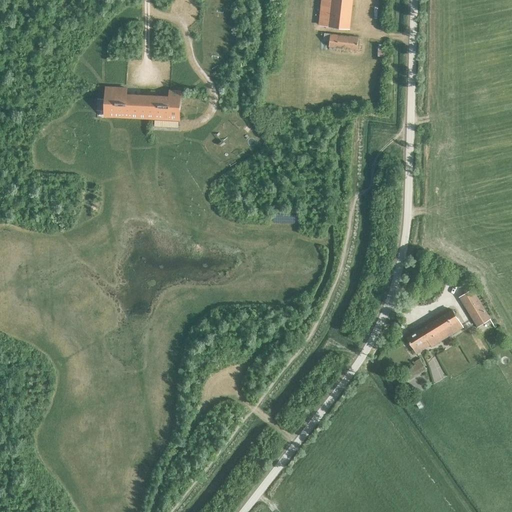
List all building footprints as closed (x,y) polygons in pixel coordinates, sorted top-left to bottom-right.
[(349,28),(352,0),(321,0),(319,24),(334,26),(349,28)] [(358,49),(359,37),(325,33),(324,40),(329,41),(329,46),(358,49)] [(169,97),(126,94),(127,88),(106,87),(106,100),(115,100),(114,113),(146,115),(146,118),(179,120),(179,119),(181,91),(169,91),(169,97)] [(461,298),(478,327),(491,319),(473,290),(461,298)] [(431,347),(463,327),(453,311),(408,339),(417,353),(426,347),(423,342),(426,340),(431,347)] [(421,362),(404,373),(409,382),(426,371),(421,362)]
